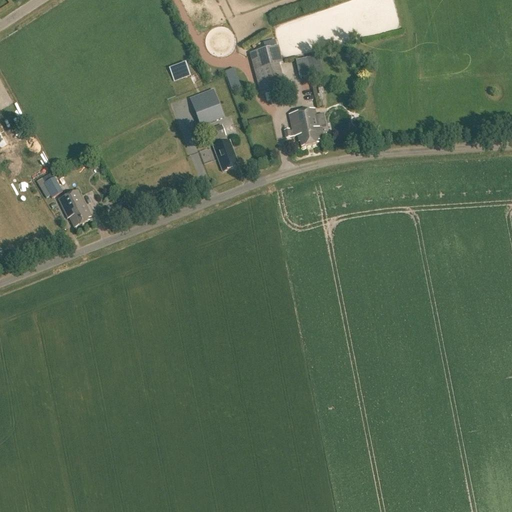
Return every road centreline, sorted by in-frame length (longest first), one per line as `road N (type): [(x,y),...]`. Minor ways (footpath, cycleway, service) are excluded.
road 1 (tertiary): [(0,285),(308,165),(511,145)]
road 2 (track): [(170,0),(202,65),(245,68),(273,114)]
